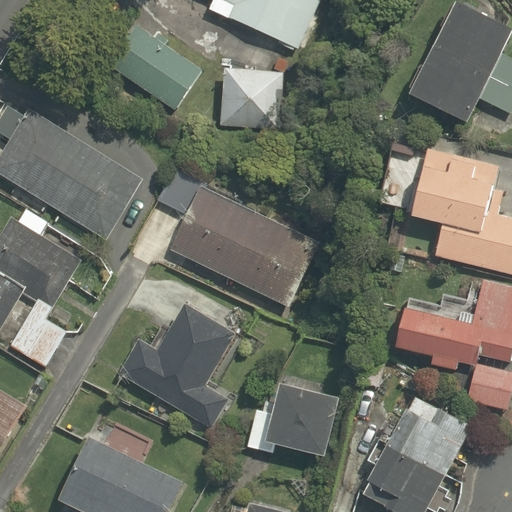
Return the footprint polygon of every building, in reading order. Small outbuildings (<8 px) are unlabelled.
[(208,0),(205,7),(295,49),(318,0),(208,0)] [(509,26),(456,0),(452,0),(406,92),(462,120),(474,98),(509,116),(511,109),(511,56),(497,50),(509,26)] [(136,20),(107,64),(176,110),(205,65),(136,20)] [(216,64),(214,127),(279,129),(280,66),(216,64)] [(29,110),(0,158),(0,174),(104,238),(140,177),(29,110)] [(442,220),(433,253),(511,271),(511,223),(480,216),(492,166),(420,149),(405,212),(442,220)] [(311,242),(168,168),(150,200),(183,219),(168,246),(279,304),(311,242)] [(16,205),(0,231),(0,266),(27,284),(25,287),(37,295),(55,306),(81,264),(37,236),(45,223),(16,205)] [(0,266),(0,327),(25,287),(27,284),(0,266)] [(469,298),(425,284),(421,297),(402,291),(389,339),(429,351),(426,359),(452,367),(455,358),(468,362),(472,350),(505,361),(511,339),(511,282),(477,272),(469,298)] [(47,319),(55,306),(37,295),(7,344),(43,366),(65,330),(47,319)] [(178,304),(150,347),(141,341),(117,377),(201,432),(225,395),(202,380),(230,337),(178,304)] [(377,386),(382,361),(355,355),(350,380),(377,386)] [(469,376),(452,374),(449,399),(505,408),(511,369),(471,363),(469,376)] [(316,451),(332,395),(274,378),(268,400),(256,397),(243,442),(263,448),(266,438),(316,451)] [(0,447),(26,406),(0,389),(0,447)] [(394,511),(420,511),(466,424),(407,394),(356,492),(394,511)] [(164,511),(180,481),(82,431),(50,498),(77,511),(164,511)] [(299,511),(246,500),(243,511),(299,511)]
